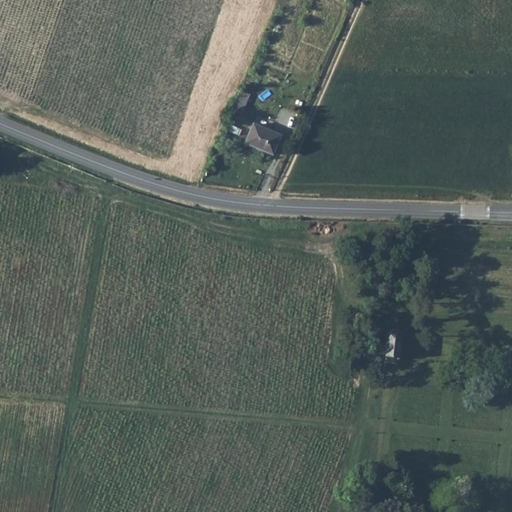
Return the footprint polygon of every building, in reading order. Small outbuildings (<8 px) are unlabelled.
[(241,88),(229,115),(239,120),(251,93),(241,88)] [(253,123),(244,144),(272,156),(281,135),(253,123)] [(240,130),(237,136),(244,139),(249,128),(242,125),(240,130)] [(230,126),(227,132),(237,136),(240,130),(230,126)] [(399,361),(399,358),(401,358),(402,357),(401,355),(399,355),(399,350),(401,350),(400,342),(402,342),(403,341),(402,339),(400,339),(400,336),(399,332),(397,329),(391,328),(390,329),(387,331),(386,334),(386,338),(384,338),(383,339),(384,340),(386,340),(386,345),(384,345),(384,348),(385,348),(385,354),(383,354),(384,359),(385,359),(386,359),(386,357),(397,358),(396,360),(398,361),(399,361)]
